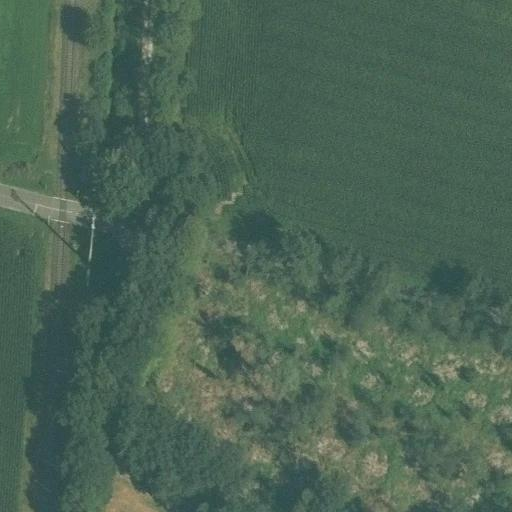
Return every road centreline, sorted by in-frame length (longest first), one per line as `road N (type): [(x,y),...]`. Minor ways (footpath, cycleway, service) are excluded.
road 1 (unclassified): [(0,194),(511,324)]
road 2 (track): [(89,511),(107,223)]
road 3 (track): [(145,232),(156,0)]
